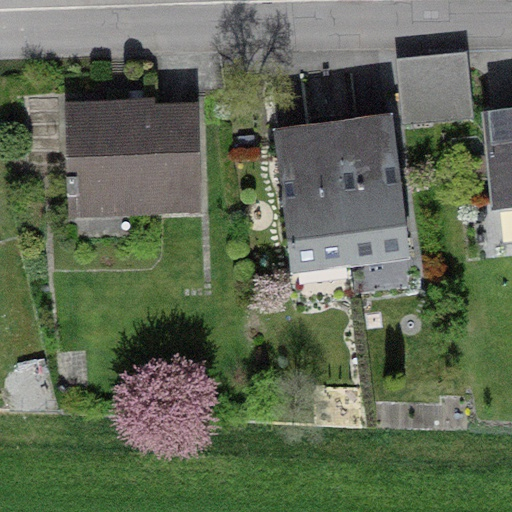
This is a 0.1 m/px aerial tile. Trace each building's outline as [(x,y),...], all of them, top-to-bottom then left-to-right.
[(400,56),(402,122),(473,120),(471,54),(400,56)] [(198,106),(61,111),(65,223),(202,217),(198,106)] [(511,118),(482,122),(492,212),(511,210),(511,118)] [(328,130),(350,271),(411,261),(388,120),(328,130)] [(350,271),(328,130),(268,139),(291,280),(350,271)]
